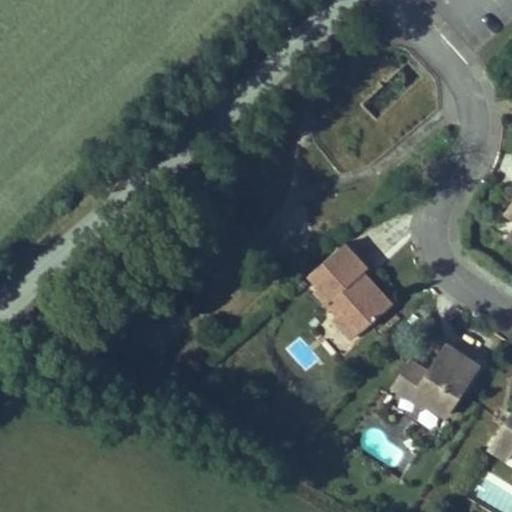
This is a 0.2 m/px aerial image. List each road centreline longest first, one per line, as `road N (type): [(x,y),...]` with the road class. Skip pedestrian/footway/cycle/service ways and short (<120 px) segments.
road 1 (tertiary): [(349,0),(0,311)]
road 2 (residential): [(389,0),(462,77),(472,100),(470,144),(436,207),(436,245),(446,262),(511,308)]
